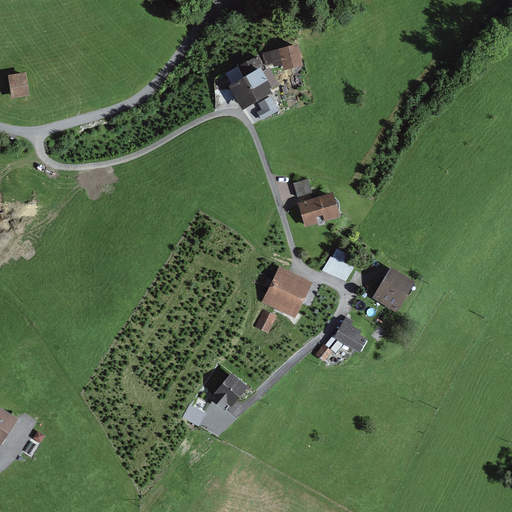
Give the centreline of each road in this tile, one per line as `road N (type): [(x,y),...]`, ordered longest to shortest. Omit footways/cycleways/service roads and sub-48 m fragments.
road 1 (residential): [(36,130),(44,158),(68,167),(118,160),(220,113),(235,112),(250,125),(295,258),(344,289),(344,310),(262,391),(215,423)]
road 2 (unclassified): [(232,0),(181,39),(130,98),(36,130)]
